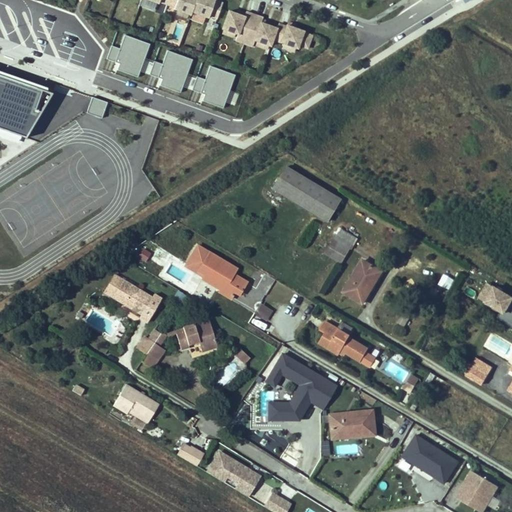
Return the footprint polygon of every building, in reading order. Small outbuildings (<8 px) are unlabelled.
[(217,19),(223,3),(215,0),(214,0),(148,0),(158,3),(159,2),(175,7),(174,9),(190,15),(191,12),(208,18),(209,16),(217,19)] [(307,48),(312,36),(303,33),(303,32),(295,29),(286,26),(278,24),(276,29),(269,26),(261,23),(262,20),(263,18),(246,12),(245,13),(244,17),(236,14),(228,11),(222,28),(238,34),(254,40),(270,46),(273,40),(284,44),(295,48),(297,49),(298,45),(307,48)] [(179,41),(184,24),(177,22),(172,39),(179,41)] [(254,40),(238,34),(235,41),(252,47),(254,40)] [(118,63),(116,71),(138,77),(148,42),(123,35),(119,48),(110,46),(106,60),(118,63)] [(295,48),(284,44),(282,48),(293,53),(295,48)] [(181,93),(191,58),(166,50),(161,64),(153,61),(148,75),(161,79),(158,86),(181,93)] [(223,108),(234,74),(208,65),(204,79),(196,76),(191,90),(202,94),(200,101),(223,108)] [(47,84),(0,69),(0,139),(27,148),(47,84)] [(92,97),(86,113),(101,118),(107,102),(92,97)] [(275,184),(329,216),(339,200),(285,167),(275,184)] [(329,216),(275,184),(272,189),(326,222),(329,216)] [(356,239),(339,229),(333,240),(350,249),(356,239)] [(350,249),(333,240),(325,253),(342,263),(350,249)] [(143,247),(136,257),(145,263),(152,253),(143,247)] [(202,279),(219,289),(220,288),(232,296),(234,292),(239,295),(247,282),(233,274),(236,269),(209,252),(198,271),(205,275),(202,279)] [(368,288),(379,270),(363,260),(344,292),(363,303),(371,290),(368,288)] [(368,288),(371,290),(373,291),(384,273),(379,270),(368,288)] [(112,297),(122,279),(114,275),(104,292),(112,297)] [(140,318),(147,323),(161,299),(154,294),(152,297),(122,279),(112,297),(142,314),(140,318)] [(507,295),(488,283),(479,298),(495,308),(491,314),(507,324),(511,315),(511,309),(506,306),(505,308),(501,305),(507,295)] [(230,300),(232,296),(220,288),(219,289),(217,292),(230,300)] [(176,290),(172,298),(181,303),(185,295),(176,290)] [(261,303),(254,314),(261,318),(266,321),(273,310),(261,303)] [(407,327),(412,318),(403,313),(398,322),(407,327)] [(261,318),(255,315),(252,319),(258,323),(261,318)] [(209,320),(167,333),(167,336),(168,337),(176,334),(181,350),(189,347),(188,346),(199,343),(199,344),(201,351),(217,347),(209,320)] [(337,328),(349,335),(354,328),(342,321),(337,328)] [(326,333),(320,343),(338,354),(341,350),(360,361),(365,352),(367,349),(349,338),(350,336),(349,335),(337,328),(326,322),(321,330),(326,333)] [(137,348),(147,355),(154,343),(161,334),(155,329),(148,339),(145,336),(137,348)] [(160,347),(167,336),(162,332),(161,334),(154,343),(160,347)] [(147,355),(141,362),(152,369),(165,350),(160,347),(154,343),(147,355)] [(245,364),(250,358),(240,349),(235,355),(245,364)] [(365,352),(360,361),(370,367),(375,358),(365,352)] [(267,402),(267,421),(300,421),(309,403),(323,410),(337,382),(279,354),(264,383),(275,388),(281,377),(297,385),(288,402),(267,402)] [(470,369),(466,376),(481,386),(491,368),(476,359),(472,366),(467,363),(465,366),(470,369)] [(470,369),(465,366),(461,373),(466,376),(470,369)] [(435,376),(431,373),(410,409),(414,411),(435,376)] [(391,392),(396,382),(383,375),(377,384),(391,392)] [(412,375),(403,388),(410,392),(419,379),(412,375)] [(75,385),(72,391),(80,396),(84,390),(75,385)] [(153,401),(126,385),(113,406),(126,414),(128,412),(142,420),(153,401)] [(153,401),(142,420),(141,422),(146,425),(159,405),(153,401)] [(372,410),(329,415),(331,435),(354,432),(355,436),(374,434),(372,410)] [(458,461),(416,435),(402,456),(445,483),(458,461)] [(321,441),(321,456),(329,456),(329,441),(321,441)] [(190,447),(183,443),(177,455),(196,466),(204,453),(191,446),(190,447)] [(219,452),(206,472),(223,482),(226,476),(238,483),(235,489),(247,497),(255,483),(243,476),(247,469),(219,452)] [(473,471),(457,498),(480,511),(483,511),(499,487),(473,471)] [(272,494),(264,507),(272,511),(284,511),(290,504),(272,494)]
